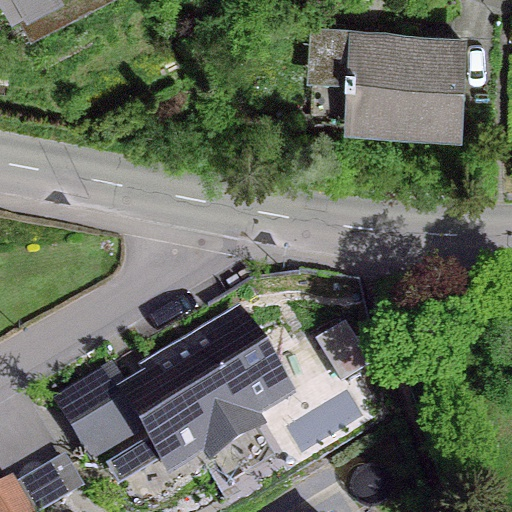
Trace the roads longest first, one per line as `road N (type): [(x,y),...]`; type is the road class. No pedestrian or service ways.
road 1 (tertiary): [(511,236),(436,236),(213,208)]
road 2 (residential): [(213,208),(184,265),(134,308),(0,379)]
road 3 (tertiary): [(213,208),(0,163)]
